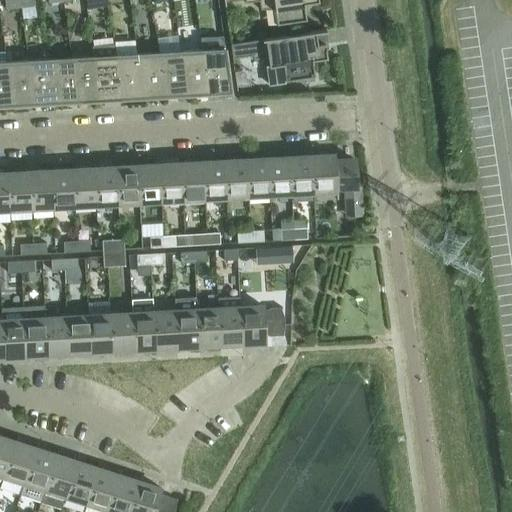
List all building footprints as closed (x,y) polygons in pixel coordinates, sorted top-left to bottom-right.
[(20,8),(18,0),(7,0),(8,10),(20,8)] [(31,0),(18,0),(20,8),(32,6),(31,0)] [(223,0),(224,7),(225,6),(225,2),(241,0),(244,0),(245,4),(259,1),(260,11),(274,9),(276,26),(306,21),(303,4),(318,2),(317,0),(223,0)] [(326,31),(325,30),(230,44),(232,63),(234,63),(233,59),(252,56),(253,60),(267,58),(268,67),(282,65),(285,82),(314,78),(312,61),(326,59),(324,45),(326,45),(326,43),(316,45),(315,33),(326,31)] [(114,44),(92,47),(91,47),(93,57),(99,101),(113,100),(112,96),(121,96),(115,56),(116,56),(114,44)] [(224,49),(202,51),(208,91),(216,90),(217,98),(231,97),(224,49)] [(202,51),(180,52),(187,96),(199,95),(199,91),(208,91),(202,51)] [(5,53),(0,52),(0,106),(13,106),(6,62),(5,53)] [(180,52),(158,53),(164,93),(173,93),(174,96),(187,96),(180,52)] [(158,53),(137,55),(143,98),(156,98),(155,94),(164,93),(158,53)] [(116,56),(115,56),(121,96),(130,95),(130,99),(143,98),(137,55),(116,56)] [(93,57),(71,59),(77,98),(86,98),(86,102),(99,101),(93,57)] [(71,59),(49,60),(56,103),(69,103),(68,99),(77,98),(71,59)] [(49,60),(28,61),(34,101),(42,100),(43,104),(56,103),(49,60)] [(28,61),(6,62),(13,106),(25,105),(25,101),(34,101),(28,61)] [(334,155),(310,156),(312,193),(335,192),(335,187),(342,187),(342,188),(355,187),(354,187),(354,185),(354,182),(355,179),(355,177),(355,175),(355,173),(355,171),(355,169),(354,167),(353,165),(352,162),(352,160),(353,160),(353,159),(338,160),(338,161),(333,162),(333,156),(334,156),(334,155)] [(310,156),(289,157),(291,194),(312,193),(310,156)] [(289,157),(267,159),(269,196),(291,194),(289,157)] [(267,159),(245,160),(247,197),(269,196),(267,159)] [(245,160),(224,161),(226,198),(247,197),(245,160)] [(224,161),(202,162),(204,199),(226,198),(224,161)] [(202,162),(180,164),(183,201),(204,199),(202,162)] [(180,164),(159,165),(161,202),(183,201),(180,164)] [(159,165),(137,166),(140,203),(161,202),(159,165)] [(137,166),(115,167),(118,204),(140,203),(137,166)] [(115,167),(94,169),(96,205),(118,204),(115,167)] [(94,169),(72,170),(74,207),(96,205),(94,169)] [(72,170),(50,171),(53,208),(74,207),(72,170)] [(50,171),(29,172),(31,209),(53,208),(50,171)] [(29,172),(7,173),(10,210),(31,209),(29,172)] [(7,173),(0,173),(0,210),(10,210),(7,173)] [(360,203),(346,204),(347,217),(361,217),(361,215),(360,203)] [(306,228),(293,229),(294,240),(307,239),(306,228)] [(294,240),(293,229),(280,230),(281,241),(294,240)] [(263,231),(250,232),(250,243),(263,242),(263,231)] [(250,243),(250,232),(236,232),(237,243),(250,243)] [(219,233),(206,234),(207,245),(220,244),(219,233)] [(207,245),(206,234),(193,235),(193,246),(207,245)] [(176,236),(162,237),(163,248),(176,247),(176,236)] [(163,248),(162,237),(149,237),(150,248),(163,248)] [(102,241),(102,254),(113,253),(112,240),(102,241)] [(123,240),(112,240),(113,253),(124,253),(123,240)] [(77,253),(76,241),(63,242),(63,253),(77,253)] [(89,241),(76,241),(77,253),(90,252),(89,241)] [(46,243),(33,244),(33,255),(46,254),(46,243)] [(33,255),(33,244),(19,245),(20,256),(33,255)] [(291,246),(268,248),(269,263),(292,261),(291,246)] [(224,261),(237,261),(237,249),(224,250),(224,261)] [(207,251),(193,252),(194,263),(207,262),(207,251)] [(194,263),(193,252),(180,253),(181,264),(194,263)] [(113,253),(102,254),(103,267),(114,267),(113,253)] [(124,253),(113,253),(114,267),(125,266),(124,253)] [(150,266),(150,254),(136,255),(137,266),(150,266)] [(163,254),(150,254),(150,266),(164,265),(163,254)] [(77,258),(64,259),(64,270),(78,269),(77,258)] [(64,270),(64,259),(50,260),(51,271),(64,270)] [(33,261),(20,262),(21,273),(34,272),(33,261)] [(21,273),(20,262),(7,262),(8,273),(21,273)] [(217,295),(207,296),(208,306),(218,305),(217,295)] [(44,306),(22,307),(25,356),(47,355),(45,318),(44,306)] [(262,306),(239,307),(242,344),(265,343),(265,341),(264,341),(264,336),(268,336),(268,337),(283,336),(283,335),(282,334),(283,331),(284,328),(284,324),(284,321),(284,319),(283,316),(282,313),(281,310),(281,309),(282,309),(282,308),(269,309),(269,310),(262,310),(262,306)] [(22,307),(1,309),(1,321),(4,357),(25,356),(22,307)] [(239,307),(218,308),(220,345),(242,344),(239,307)] [(218,308),(196,310),(198,346),(220,345),(218,308)] [(196,310),(175,311),(177,348),(198,346),(196,310)] [(175,311),(153,312),(155,349),(177,348),(175,311)] [(153,312),(132,313),(134,350),(155,349),(153,312)] [(132,313),(110,315),(112,351),(134,350),(132,313)] [(110,315),(88,316),(90,352),(112,351),(110,315)] [(88,316),(66,317),(68,354),(90,352),(88,316)] [(66,317),(45,318),(47,355),(68,354),(66,317)] [(0,437),(0,475),(3,477),(14,442),(0,437)] [(14,442),(3,477),(24,484),(35,448),(14,442)] [(21,495),(41,502),(45,490),(55,455),(35,448),(24,484),(21,495)] [(45,490),(41,502),(62,508),(65,497),(76,462),(55,455),(45,490)] [(76,462),(65,497),(86,503),(97,468),(76,462)] [(97,468),(86,503),(106,510),(118,475),(97,468)] [(118,475),(106,510),(112,511),(128,511),(138,481),(118,475)] [(138,481),(128,511),(174,511),(175,510),(175,507),(175,504),(175,502),(176,500),(177,501),(177,500),(162,495),(161,497),(158,495),(159,490),(161,490),(161,489),(138,481)]
